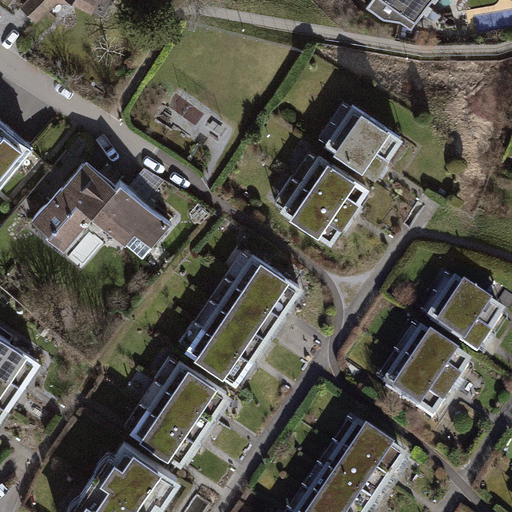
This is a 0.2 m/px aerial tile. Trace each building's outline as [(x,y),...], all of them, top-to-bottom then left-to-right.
[(96,0),(23,0),(20,5),(47,21),(60,0),(85,0),(93,5),(96,0)] [(435,0),(387,0),(420,23),(435,0)] [(406,133),(353,98),(327,136),(381,171),(406,133)] [(0,111),(0,176),(4,180),(36,142),(0,111)] [(372,182),(321,150),(285,206),(336,238),(372,182)] [(90,153),(34,217),(72,250),(99,219),(139,254),(168,221),(90,153)] [(246,248),(184,339),(239,377),(301,286),(246,248)] [(505,315),(449,274),(421,311),(478,353),(505,315)] [(474,366),(416,327),(382,378),(439,417),(474,366)] [(0,419),(42,360),(0,330),(0,419)] [(180,355),(135,422),(188,457),(233,389),(180,355)] [(352,422),(291,511),(370,511),(407,459),(352,422)] [(129,434),(72,511),(156,511),(184,473),(129,434)]
